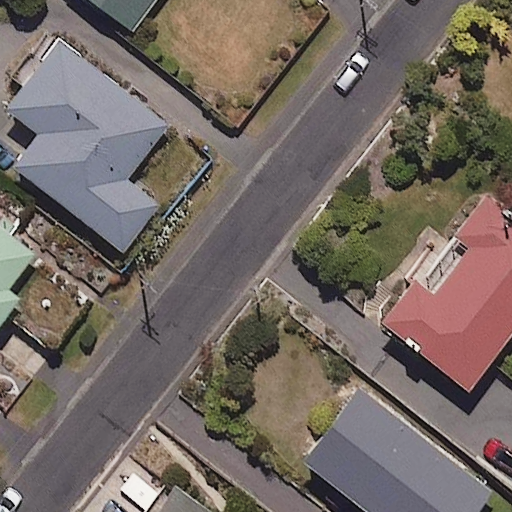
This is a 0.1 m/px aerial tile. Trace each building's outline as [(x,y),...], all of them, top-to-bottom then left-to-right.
[(159,0),(95,0),(136,31),(159,0)] [(172,127),(62,39),(9,106),(44,134),(18,166),(128,253),(165,206),(131,179),(172,127)] [(511,209),(492,194),(388,322),(472,390),(511,340),(511,209)] [(18,226),(0,211),(0,330),(25,299),(11,288),(37,254),(11,234),(18,226)] [(483,511),(498,493),(363,389),(307,462),(372,511),(483,511)] [(213,511),(178,485),(157,511),(213,511)]
